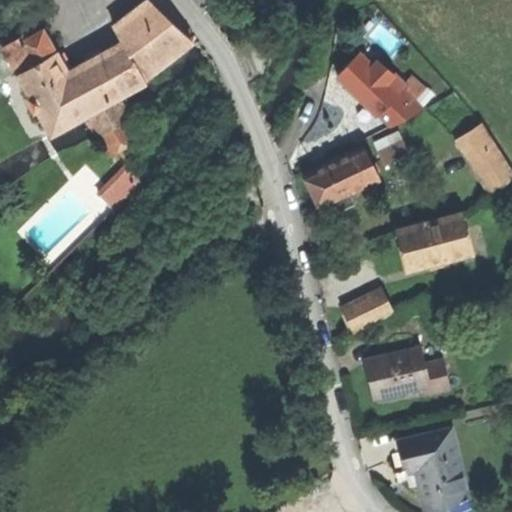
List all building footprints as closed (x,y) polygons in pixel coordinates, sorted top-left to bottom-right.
[(116,28),(126,44),(164,14),(150,2),(116,28)] [(164,14),(126,44),(148,83),(197,44),(179,28),(164,14)] [(9,49),(22,74),(58,55),(44,30),(9,49)] [(69,75),(90,114),(119,99),(148,83),(126,44),(69,75)] [(361,54),(339,77),(360,96),(380,114),(387,106),(393,100),(382,90),(390,81),(375,67),(361,54)] [(53,135),(89,115),(90,114),(69,75),(58,55),(22,74),(20,75),(32,96),(40,111),(53,135)] [(379,62),(375,67),(390,81),(394,85),(399,80),(379,62)] [(411,79),(401,90),(413,102),(424,90),(411,79)] [(394,85),(390,81),(382,90),(393,100),(387,106),(403,121),(422,110),(413,102),(401,90),(394,85)] [(35,113),(40,111),(32,96),(27,98),(35,113)] [(100,133),(112,156),(136,143),(126,123),(130,120),(128,117),(124,109),(119,99),(90,114),(89,115),(95,125),(100,133)] [(511,168),(484,124),(459,140),(493,192),(511,179),(511,168)] [(381,152),(387,164),(410,154),(405,141),(381,152)] [(313,194),(321,210),(381,182),(365,147),(304,176),(313,194)] [(102,193),(116,209),(139,187),(124,172),(102,193)] [(404,251),(409,271),(475,254),(464,213),(398,231),(404,251)] [(384,289),(371,295),(383,320),(396,313),(384,289)] [(344,308),(356,333),(383,320),(371,295),(344,308)] [(372,360),(381,397),(429,386),(424,365),(420,348),(372,360)] [(375,399),(381,397),(372,360),(366,361),(371,381),(375,399)] [(442,360),(424,365),(429,386),(431,394),(449,389),(442,360)] [(453,431),(405,442),(412,472),(420,470),(423,482),(427,502),(445,498),(468,492),(453,431)] [(471,505),(468,492),(445,498),(448,510),(471,505)]
